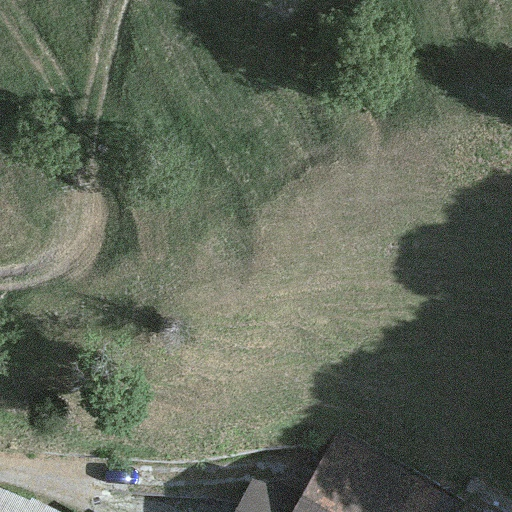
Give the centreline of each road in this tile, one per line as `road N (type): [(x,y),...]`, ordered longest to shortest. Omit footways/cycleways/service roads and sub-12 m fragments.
road 1 (track): [(0,280),(45,272),(67,251),(116,0)]
road 2 (unclassified): [(234,474),(0,467)]
